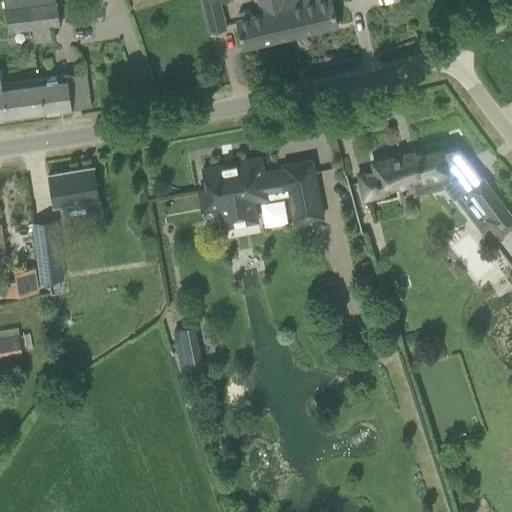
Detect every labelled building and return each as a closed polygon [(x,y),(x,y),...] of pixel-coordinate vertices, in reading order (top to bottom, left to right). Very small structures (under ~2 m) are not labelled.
[(2,0),(6,30),(31,27),(28,5),(26,6),(24,0),(2,0)] [(55,0),(24,0),(26,6),(28,5),(31,27),(58,24),(56,2),(55,0)] [(226,29),(219,0),(200,0),(209,33),(226,29)] [(241,48),(273,41),(268,20),(275,18),(270,0),(257,0),(260,13),(251,16),(250,12),(246,10),(238,12),(235,15),(236,19),(234,19),(241,48)] [(270,0),(275,18),(268,20),(273,41),(337,26),(330,0),(270,0)] [(0,118),(42,113),(38,79),(2,84),(0,70),(0,118)] [(87,72),(38,79),(42,113),(91,106),(87,72)] [(486,181),(461,150),(441,155),(440,147),(417,152),(418,156),(407,159),(401,160),(400,156),(371,163),(373,171),(357,174),(362,196),(455,174),(469,192),(461,198),(489,232),(496,226),(505,238),(511,232),(511,207),(489,179),(486,181)] [(245,197),(287,189),(294,221),(321,216),(310,159),(282,165),(283,168),(261,172),(258,157),(201,169),(205,189),(198,190),(202,211),(232,204),(234,212),(247,210),(245,197)] [(92,167),(91,167),(47,175),(53,206),(66,204),(67,209),(98,204),(92,167)] [(54,220),(32,223),(39,284),(61,281),(54,220)] [(14,278),(0,279),(0,294),(36,290),(33,266),(13,268),(14,278)] [(172,330),(180,371),(203,367),(195,326),(172,330)] [(18,328),(0,331),(0,359),(22,355),(22,351),(32,349),(29,334),(19,336),(18,328)]
